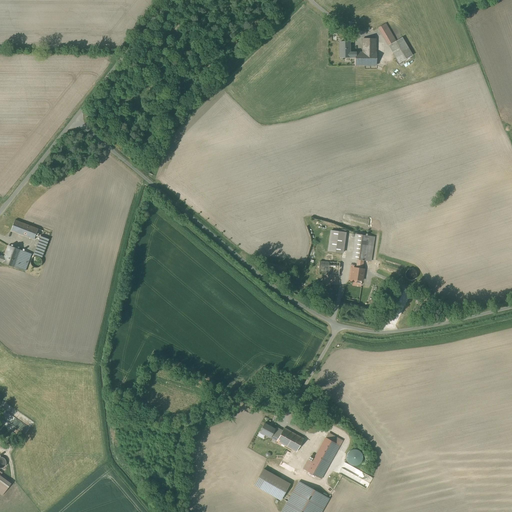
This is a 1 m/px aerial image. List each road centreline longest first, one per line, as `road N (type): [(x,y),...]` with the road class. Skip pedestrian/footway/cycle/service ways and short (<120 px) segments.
road 1 (unclassified): [(75,116),(265,281),(332,323),(386,332),(511,307)]
road 2 (unclassified): [(168,0),(75,116)]
road 3 (unclassified): [(75,116),(0,213)]
